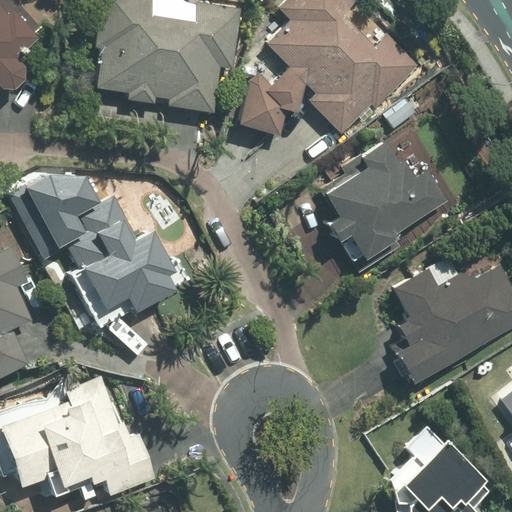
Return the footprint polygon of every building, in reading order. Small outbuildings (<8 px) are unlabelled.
[(234,9),(158,0),(95,0),(85,88),(115,91),(113,101),(141,104),(142,97),(155,98),(154,107),(203,113),(209,64),(227,66),(234,9)] [(287,112),(291,90),(329,131),(361,102),(367,108),(414,64),(384,31),(365,48),(331,11),(342,0),(276,0),(270,7),(281,19),(254,44),(272,64),(260,77),(236,72),(226,125),(270,134),(275,109),(287,112)] [(0,83),(8,76),(8,65),(1,58),(27,34),(4,8),(0,10),(0,83)] [(330,226),(348,256),(439,199),(419,168),(406,177),(395,160),(392,163),(376,139),(344,159),(347,164),(293,198),(316,235),(330,226)] [(87,327),(117,311),(179,278),(166,255),(155,261),(130,214),(119,220),(103,189),(64,210),(75,230),(57,240),(72,267),(59,274),(87,327)] [(0,371),(18,363),(2,329),(24,319),(9,288),(17,284),(0,247),(0,371)] [(376,348),(394,383),(511,321),(511,282),(511,280),(501,286),(487,259),(451,278),(440,255),(380,286),(398,320),(384,328),(391,341),(376,348)] [(95,373),(0,404),(0,489),(35,477),(41,494),(88,479),(94,495),(145,478),(125,418),(112,422),(95,373)] [(447,499),(465,480),(411,423),(390,443),(400,454),(375,478),(391,495),(391,505),(390,511),(456,511),(458,511),(449,501),(447,499)]
